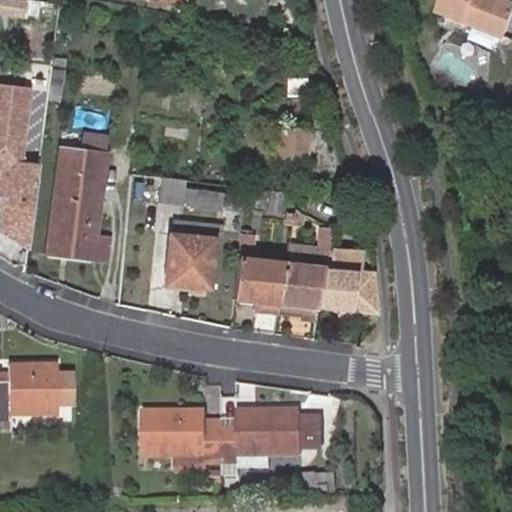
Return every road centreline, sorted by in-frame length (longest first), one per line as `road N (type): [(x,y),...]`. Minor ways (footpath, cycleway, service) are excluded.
road 1 (residential): [(0,278),(60,314),(420,380)]
road 2 (tertiary): [(343,0),(395,181),(413,274),(420,380)]
road 3 (tertiary): [(420,380),(424,511)]
road 4 (unknown): [(249,203),(372,212)]
